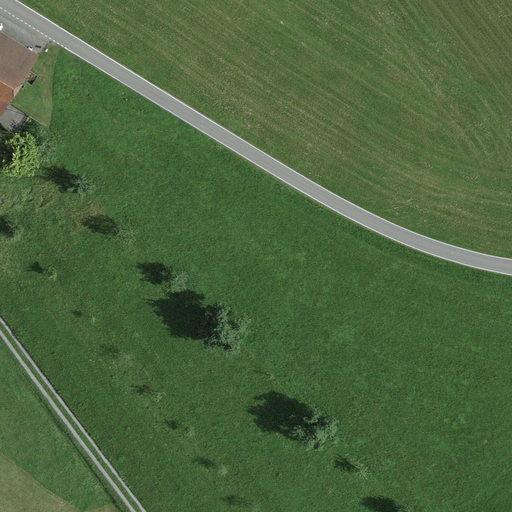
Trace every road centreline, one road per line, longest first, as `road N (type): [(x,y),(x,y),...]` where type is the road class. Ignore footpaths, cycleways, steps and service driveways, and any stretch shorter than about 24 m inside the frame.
road 1 (unclassified): [(511,266),(416,241),(331,201),(1,0)]
road 2 (track): [(140,511),(0,325)]
